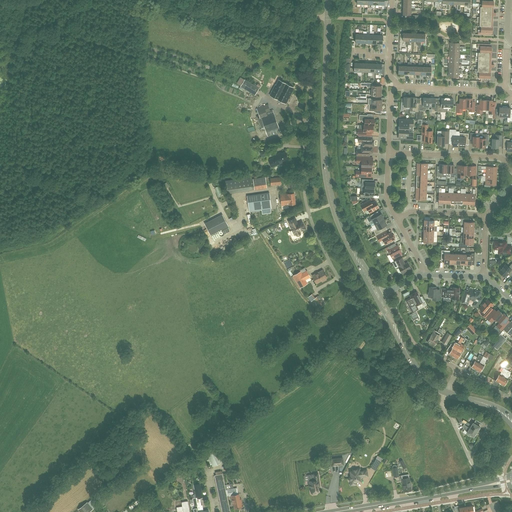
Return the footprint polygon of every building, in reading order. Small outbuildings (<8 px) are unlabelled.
[(481,30),(478,30),(478,34),(491,35),(491,33),(492,33),(493,15),(496,16),(496,13),(493,12),(494,1),(482,0),(482,5),(479,4),(473,4),(473,6),(477,7),(477,9),(480,9),(480,17),(477,17),(477,22),(480,22),(479,26),(481,26),(481,30)] [(478,61),(478,69),(475,69),(475,71),(476,71),(476,74),(479,74),(479,78),(490,78),(491,67),(494,67),(494,64),(491,64),(492,47),(491,46),(491,44),(477,44),(477,46),(477,48),(480,49),(480,52),(478,52),(478,56),(475,56),(475,61),(478,61)] [(429,67),(426,67),(425,75),(431,75),(431,67),(434,67),(434,64),(431,64),(431,63),(429,63),(429,67)] [(376,64),(376,72),(375,74),(376,75),(379,75),(379,76),(381,76),(381,74),(384,74),(384,69),(381,69),(381,64),(376,64)] [(259,88),(245,79),(241,86),(254,95),(259,88)] [(275,86),(270,95),(286,104),(294,88),(279,80),(276,86),(275,86)] [(372,85),(372,83),(365,83),(361,83),(361,86),(367,86),(367,87),(372,87),(371,91),(381,91),(381,86),(372,85)] [(404,97),(404,103),(401,103),(400,111),(404,111),(404,109),(406,109),(406,106),(410,106),(410,97),(404,97)] [(410,97),(410,106),(413,106),(413,110),(415,110),(415,112),(418,112),(419,104),(416,104),(416,97),(410,97)] [(429,106),(429,98),(423,97),(423,104),(420,104),(420,110),(422,110),(422,111),(423,111),(425,111),(426,106),(429,106)] [(429,98),(429,106),(432,106),(432,109),(434,109),(434,111),(437,111),(437,112),(438,105),(435,105),(435,98),(429,98)] [(441,105),(438,105),(437,112),(440,112),(441,108),(447,108),(447,98),(445,98),(444,99),(441,98),(441,105)] [(449,98),(447,98),(447,108),(450,108),(450,111),(452,111),(452,112),(455,112),(456,106),(453,106),(453,99),(450,99),(449,98)] [(472,99),(466,98),(466,99),(466,108),(469,108),(469,111),(474,111),(475,102),(472,102),(472,99)] [(466,108),(466,99),(460,99),(460,105),(457,105),(456,112),(462,113),(462,108),(466,108)] [(486,109),(486,100),(480,100),(480,106),(477,106),(476,113),(482,113),(482,109),(486,109)] [(496,107),(496,102),(492,102),(492,101),(486,100),(486,109),(489,110),(489,114),(493,114),(493,119),(495,119),(495,118),(495,114),(494,114),(495,107),(496,107)] [(381,105),(369,104),(369,111),(374,111),(374,112),(377,113),(377,110),(381,110),(381,105)] [(272,110),(270,111),(268,105),(264,106),(256,108),(260,119),(258,120),(261,129),(265,127),(268,136),(280,132),(272,110)] [(495,114),(495,118),(504,118),(504,117),(505,107),(503,107),(502,107),(499,107),(499,114),(495,114)] [(359,115),(359,121),(362,121),(362,122),(365,122),(364,125),(361,125),(374,125),(374,119),(367,119),(367,115),(359,115)] [(413,120),(399,119),(399,129),(413,129),(413,120)] [(424,143),(432,143),(432,131),(428,131),(428,125),(422,124),(421,134),(424,135),(424,143)] [(374,126),(374,125),(361,125),(360,129),(358,129),(358,135),(371,135),(372,132),(373,132),(373,126),(374,126)] [(399,129),(398,138),(412,139),(413,129),(399,129)] [(449,130),(449,139),(453,139),(453,146),(459,146),(459,140),(459,133),(456,133),(456,130),(449,130)] [(448,143),(448,131),(441,131),(441,136),(438,136),(437,145),(444,146),(444,143),(448,143)] [(459,133),(459,140),(459,146),(465,146),(465,139),(468,139),(468,134),(462,133),(462,135),(459,135),(459,133)] [(479,133),(470,133),(470,139),(473,139),(473,146),(473,147),(476,148),(476,146),(478,146),(478,147),(479,147),(479,133)] [(483,133),(479,133),(479,147),(485,147),(485,145),(489,145),(489,141),(488,141),(488,135),(483,134),(483,133)] [(492,139),(492,140),(492,148),(498,148),(498,146),(501,146),(502,135),(496,135),(496,139),(492,139)] [(358,146),(362,146),(373,146),(373,140),(371,140),(371,136),(359,136),(358,146)] [(503,138),(503,140),(503,145),(507,145),(506,151),(511,151),(511,141),(509,142),(509,139),(503,138)] [(373,147),(373,146),(362,146),(361,149),(357,149),(357,156),(370,156),(370,153),(372,153),(372,147),(373,147)] [(275,158),(269,160),(271,167),(277,165),(277,163),(288,160),(285,152),(279,154),(278,153),(274,155),(275,158)] [(373,157),(357,157),(356,163),(361,163),(361,167),(372,167),(373,157)] [(436,171),(436,176),(446,177),(446,173),(447,165),(440,164),(440,171),(436,171)] [(466,175),(467,164),(463,164),(463,165),(458,165),(457,177),(463,178),(463,174),(466,175)] [(475,178),(476,166),(471,166),(471,164),(467,164),(466,175),(470,175),(470,178),(475,178)] [(446,173),(450,173),(450,177),(456,177),(456,172),(453,171),(454,165),(447,165),(446,173)] [(361,171),(356,171),(356,177),(371,177),(371,168),(372,168),(372,167),(361,167),(361,171)] [(227,193),(246,190),(251,189),(250,177),(226,180),(227,193)] [(265,177),(253,179),(254,190),(267,188),(265,177)] [(374,183),(367,182),(367,179),(362,179),(361,188),(373,189),(374,189),(374,186),(375,186),(376,186),(376,184),(375,183),(374,183)] [(372,197),(372,194),(373,195),(373,194),(374,194),(375,194),(375,192),(374,191),(373,191),(373,189),(361,188),(360,188),(360,197),(372,197)] [(247,195),(249,212),(262,210),(262,209),(271,208),(269,193),(247,195)] [(288,194),(281,195),(282,205),(289,204),(289,205),(295,204),(294,193),(288,194)] [(372,203),(370,200),(360,205),(363,211),(367,209),(369,213),(374,211),(373,210),(379,207),(375,201),(372,203)] [(372,214),(366,218),(371,226),(375,224),(384,219),(381,214),(374,218),(372,214)] [(210,235),(228,226),(224,217),(206,226),(210,235)] [(424,220),(424,225),(437,226),(437,221),(436,221),(436,217),(430,217),(430,220),(424,220)] [(294,218),(289,220),(295,234),(296,234),(296,235),(297,235),(297,236),(298,236),(299,235),(300,235),(300,234),(300,233),(300,232),(305,229),(301,221),(297,223),(294,218)] [(461,218),(461,224),(464,224),(464,227),(474,228),(474,222),(464,222),(464,219),(461,218)] [(380,228),(387,225),(384,219),(375,224),(377,228),(373,230),(376,235),(382,232),(380,228)] [(388,234),(386,231),(376,236),(379,242),(383,240),(385,244),(394,239),(394,238),(395,238),(393,234),(392,235),(391,232),(388,234)] [(218,232),(211,235),(213,241),(220,237),(218,232)] [(433,242),(433,237),(423,236),(423,242),(429,242),(429,245),(436,245),(437,242),(433,242)] [(458,243),(458,246),(463,246),(463,243),(473,244),(473,238),(463,238),(463,241),(460,241),(460,243),(458,243)] [(507,242),(494,241),(494,249),(500,250),(500,254),(511,254),(511,247),(506,247),(507,242)] [(387,251),(389,255),(387,256),(391,262),(393,261),(392,259),(402,254),(399,249),(400,249),(398,245),(391,249),(389,246),(388,247),(389,250),(387,251)] [(449,264),(450,254),(450,251),(441,250),(441,256),(444,257),(444,264),(449,264)] [(466,254),(465,265),(471,265),(471,260),(474,260),(475,253),(471,253),(471,255),(466,254)] [(410,269),(407,263),(404,264),(401,258),(396,261),(399,267),(398,267),(402,274),(410,269)] [(508,267),(505,264),(499,272),(504,277),(507,274),(510,277),(511,274),(511,263),(508,267)] [(326,278),(322,270),(312,276),(316,283),(321,281),(322,282),(323,282),(326,280),(326,279),(325,278),(326,278)] [(302,274),(301,272),(293,276),(300,287),(307,284),(305,280),(310,277),(307,271),(302,274)] [(439,289),(436,289),(436,287),(430,287),(429,292),(428,292),(428,296),(433,297),(432,300),(439,300),(439,289)] [(451,289),(441,289),(441,297),(451,297),(451,298),(452,299),(453,300),(456,300),(457,299),(459,299),(459,289),(458,288),(451,288),(451,289)] [(468,292),(465,291),(462,303),(468,304),(469,299),(470,299),(470,298),(471,299),(475,301),(472,305),(476,308),(482,299),(479,297),(481,294),(481,293),(480,292),(479,291),(478,291),(477,292),(476,291),(476,292),(475,291),(474,291),(474,290),(469,289),(468,292)] [(411,297),(406,300),(412,312),(426,304),(422,296),(419,298),(416,292),(410,295),(411,297)] [(322,306),(316,298),(311,301),(318,309),(322,306)] [(482,304),(482,305),(479,308),(483,311),(481,314),(485,318),(492,309),(490,307),(493,304),(487,299),(485,302),(484,302),(482,304)] [(498,310),(497,311),(494,309),(486,318),(491,322),(494,319),(497,321),(503,314),(498,310)] [(412,320),(418,317),(416,311),(410,314),(412,320)] [(507,319),(508,318),(503,313),(503,314),(497,321),(500,323),(497,326),(502,331),(510,321),(507,319)] [(510,336),(511,332),(511,321),(500,334),(502,335),(505,332),(510,336)] [(470,324),(466,327),(473,334),(477,331),(470,324)] [(435,330),(434,332),(432,335),(431,335),(427,341),(431,344),(430,345),(433,347),(434,346),(438,339),(440,340),(442,337),(439,336),(441,334),(435,330)] [(447,333),(442,342),(446,344),(452,335),(447,333)] [(481,345),(484,348),(489,343),(486,339),(481,345)] [(491,344),(494,347),(499,342),(496,339),(491,344)] [(453,356),(457,349),(458,347),(459,345),(460,343),(458,342),(457,343),(455,342),(452,347),(452,348),(449,353),(449,354),(450,354),(449,355),(451,356),(451,355),(453,356)] [(460,348),(458,347),(457,349),(453,356),(455,357),(455,358),(456,359),(457,358),(457,359),(461,352),(459,350),(460,348)] [(471,363),(473,364),(471,367),(472,367),(472,368),(474,369),(474,368),(476,369),(483,357),(479,354),(477,358),(478,358),(477,359),(476,359),(475,360),(473,359),(471,363)] [(479,371),(480,372),(484,365),(483,365),(487,358),(483,356),(483,357),(476,369),(477,370),(477,371),(479,372),(479,371)] [(507,370),(503,368),(500,374),(499,374),(495,381),(496,381),(496,382),(499,384),(507,370)] [(511,372),(507,370),(499,384),(503,386),(503,385),(504,386),(508,379),(507,378),(511,372)] [(465,425),(468,426),(477,432),(480,427),(473,422),(472,425),(467,422),(465,425)] [(468,426),(465,425),(464,424),(462,427),(464,430),(467,432),(468,433),(467,435),(470,436),(471,435),(474,437),(477,432),(468,426)] [(222,462),(215,447),(206,451),(213,466),(222,462)] [(370,467),(375,470),(382,458),(377,455),(370,467)] [(353,471),(350,471),(351,476),(349,476),(350,479),(349,479),(349,480),(349,481),(349,482),(350,482),(351,485),(356,484),(355,481),(360,481),(360,477),(368,476),(367,470),(360,471),(360,468),(352,469),(353,471)] [(230,511),(222,473),(216,475),(215,475),(222,511),(230,511)] [(310,481),(309,481),(310,486),(311,486),(312,493),(313,493),(314,493),(315,492),(315,491),(319,490),(318,486),(320,486),(318,473),(309,475),(310,481)] [(404,491),(411,490),(409,477),(409,474),(401,475),(402,479),(404,491)] [(197,498),(200,498),(202,497),(201,488),(200,483),(194,484),(195,489),(197,498)] [(237,488),(234,488),(228,490),(229,496),(231,496),(233,504),(234,503),(235,508),(242,507),(241,499),(240,499),(239,494),(238,494),(237,488)] [(92,499),(87,503),(92,509),(97,505),(92,499)] [(87,502),(80,508),(78,509),(79,511),(88,511),(92,509),(87,503),(87,502)] [(203,511),(202,505),(201,505),(201,502),(197,502),(198,511),(208,511),(209,510),(205,511),(203,511)]
